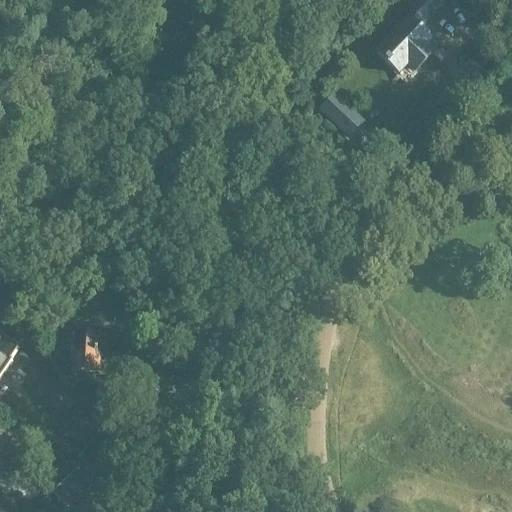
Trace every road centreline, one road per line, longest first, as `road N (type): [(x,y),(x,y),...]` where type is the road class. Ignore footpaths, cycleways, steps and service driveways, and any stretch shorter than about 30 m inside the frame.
road 1 (unclassified): [(160,442),(171,388),(347,0)]
road 2 (residential): [(312,511),(311,407),(340,284),(412,206),(511,122)]
